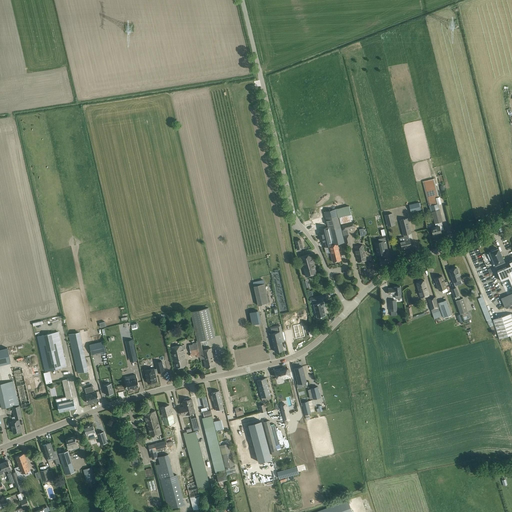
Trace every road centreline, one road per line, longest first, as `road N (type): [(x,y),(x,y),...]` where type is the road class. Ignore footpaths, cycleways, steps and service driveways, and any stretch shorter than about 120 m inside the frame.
road 1 (secondary): [(0,449),(119,402),(284,360),(348,309)]
road 2 (unclassified): [(348,309),(293,214),(241,0)]
road 3 (secondary): [(348,309),(390,273),(511,216)]
